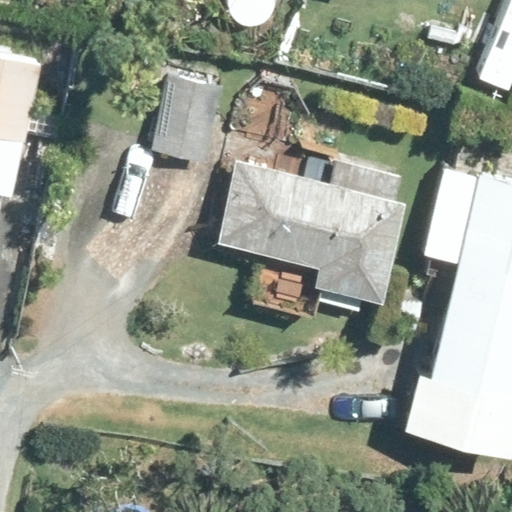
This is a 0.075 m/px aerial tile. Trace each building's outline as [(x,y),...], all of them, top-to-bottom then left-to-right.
[(275,0),(232,0),(231,25),(274,28),(275,0)] [(511,80),(511,13),(496,6),(464,83),(504,100),(511,80)] [(0,188),(18,192),(42,56),(0,48),(0,188)] [(166,71),(147,147),(200,159),(219,84),(166,71)] [(212,238),(314,264),(309,282),(377,299),(402,199),(393,197),(399,171),(331,154),(325,179),(232,156),(212,238)] [(403,427),(395,456),(490,480),(498,450),(505,452),(511,423),(511,180),(475,170),(424,372),(412,369),(398,425),(403,427)] [(401,310),(396,332),(415,336),(420,316),(401,310)]
